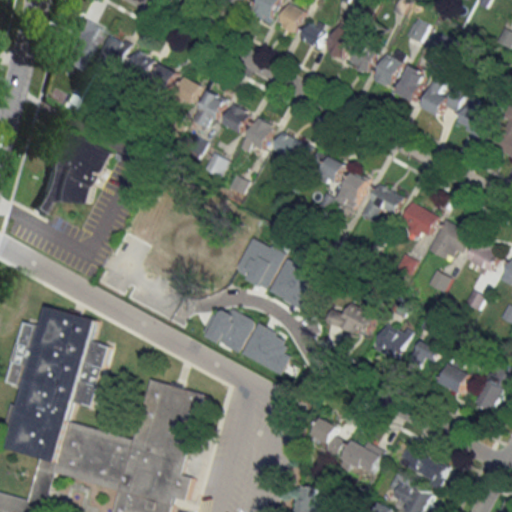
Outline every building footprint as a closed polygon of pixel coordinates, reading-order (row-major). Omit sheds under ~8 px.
[(261,0),(257,12),(274,19),(282,0),(261,0)] [(297,32),(307,10),(291,3),(282,25),(297,32)] [(60,61),(81,71),(102,26),(81,17),(60,61)] [(304,39),(321,48),(332,28),(315,19),(304,39)] [(329,49),(345,58),(359,31),(343,23),(329,49)] [(125,64),(135,44),(115,34),(105,53),(125,64)] [(434,48),(446,55),(454,43),(442,35),(434,48)] [(353,63),(370,73),(383,48),(366,39),(353,63)] [(410,56),(394,47),(377,78),(393,87),(410,56)] [(147,80),(159,61),(141,50),(130,70),(147,80)] [(182,72),(166,63),(156,81),(172,90),(182,72)] [(401,93),(417,100),(431,71),(415,64),(401,93)] [(425,106),(443,115),(447,106),(458,111),(468,92),(452,83),(453,81),(441,75),(425,106)] [(206,84),(190,76),(180,94),(196,103),(206,84)] [(230,99),(213,89),(196,118),(213,128),(230,99)] [(493,118),(483,111),(486,105),(473,97),(459,123),(482,136),(493,118)] [(254,111),(236,102),(225,124),(243,132),(254,111)] [(511,129),(508,127),(510,124),(511,124),(511,105),(493,144),(511,154),(511,129)] [(246,147),(262,155),(277,125),(261,116),(246,147)] [(47,125),(47,137),(47,152),(47,160),(46,170),(44,176),(41,188),(37,196),(30,206),(44,215),(53,200),(91,201),(94,184),(112,151),(55,123),(47,125)] [(279,166),(300,175),(314,145),(285,132),(277,150),(285,154),(279,166)] [(209,169),(224,176),(232,159),(217,152),(209,169)] [(350,162),(334,154),(324,173),(340,181),(350,162)] [(372,179),(357,171),(341,200),(357,208),(372,179)] [(184,183),(145,263),(189,284),(228,204),(184,183)] [(408,195),(381,183),(367,212),(379,217),(384,208),(399,215),(408,195)] [(403,223),(427,239),(441,217),(417,201),(403,223)] [(466,254),(476,232),(447,219),(433,249),(452,258),(456,249),(466,254)] [(493,271),(503,254),(482,241),(471,258),(493,271)] [(447,291),(455,277),(440,269),(432,283),(447,291)] [(349,314),(337,309),(332,323),(372,337),(381,311),(354,301),(349,314)] [(172,511),(177,497),(188,499),(195,477),(184,474),(207,393),(154,378),(138,437),(72,420),(78,401),(86,404),(87,402),(97,405),(113,346),(104,344),(105,342),(95,340),(101,320),(51,305),(46,325),(37,322),(37,324),(29,322),(11,381),(20,384),(20,385),(28,388),(24,404),(14,402),(3,439),(13,443),(12,447),(43,456),(32,498),(0,490),(0,508),(13,511),(172,511)] [(426,328),(438,332),(442,316),(430,313),(426,328)] [(402,360),(416,334),(393,321),(378,347),(402,360)] [(427,339),(415,363),(425,368),(430,358),(440,363),(452,340),(441,335),(437,344),(427,339)] [(444,381),(463,392),(478,368),(459,356),(444,381)] [(511,382),(511,367),(499,361),(479,408),(497,416),(511,382)] [(343,423),(324,417),(318,436),(332,440),(328,451),(342,455),(347,438),(339,435),(343,423)] [(352,470),(355,463),(376,474),(388,451),(359,436),(344,466),(352,470)] [(452,466),(411,444),(402,461),(442,484),(452,466)] [(428,511),(438,494),(400,474),(391,490),(407,499),(403,506),(414,511),(428,511)] [(342,511),(344,502),(330,500),(331,488),(303,485),(299,511),(342,511)]
